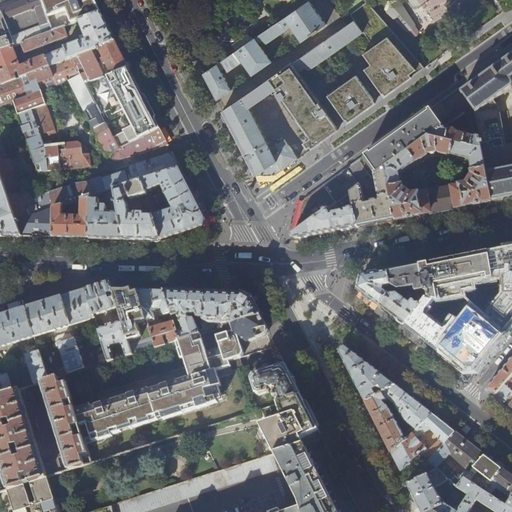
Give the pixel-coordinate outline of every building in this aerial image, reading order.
[(27,0),(19,3),(2,9),(16,45),(22,43),(53,31),(41,0),(27,0)] [(41,0),(53,31),(63,27),(80,21),(82,20),(102,13),(94,0),(41,0)] [(309,1),(204,75),(207,79),(216,97),(217,100),(231,91),(221,70),(226,67),(228,72),(243,61),(253,76),(271,63),(258,43),(263,40),(265,43),(267,43),(287,29),(287,28),(291,26),(302,41),(326,24),(310,1),(309,1)] [(351,14),(355,21),(364,32),(375,47),(365,54),(372,64),(365,69),(382,94),(383,93),(386,96),(392,92),(411,78),(422,69),(397,38),(368,2),(351,14)] [(0,10),(0,51),(14,47),(16,46),(16,45),(2,9),(0,10)] [(102,13),(82,20),(80,21),(87,41),(81,43),(80,42),(29,61),(30,62),(21,66),(14,47),(0,51),(0,79),(2,85),(17,79),(14,73),(18,72),(21,77),(72,58),(73,58),(74,58),(99,48),(98,48),(116,41),(105,19),(102,13)] [(292,64),(298,73),(305,68),(310,70),(364,32),(355,21),(295,62),(292,64)] [(67,37),(63,27),(53,31),(22,43),(26,53),(67,37)] [(121,52),(116,41),(98,48),(99,48),(74,58),(87,83),(101,78),(107,76),(110,75),(129,68),(121,52)] [(511,57),(485,77),(462,93),(474,112),(479,138),(492,201),(511,197),(511,57)] [(87,83),(74,58),(73,58),(72,58),(21,77),(17,79),(2,85),(0,85),(0,171),(22,237),(37,237),(54,238),(54,209),(59,207),(64,206),(70,204),(78,202),(80,201),(92,197),(105,193),(115,190),(143,181),(181,169),(173,153),(129,167),(130,169),(99,178),(90,180),(35,198),(31,188),(20,192),(9,159),(8,160),(0,136),(0,106),(14,102),(37,172),(45,173),(91,167),(89,151),(84,145),(82,145),(79,142),(59,145),(42,91),(70,80),(107,154),(111,155),(113,161),(119,160),(120,161),(152,148),(153,150),(156,149),(157,150),(162,147),(169,146),(160,129),(152,132),(152,133),(120,150),(114,138),(102,115),(87,83)] [(292,64),(269,80),(276,90),(276,89),(298,73),(292,64)] [(110,75),(107,76),(124,109),(126,112),(132,124),(134,127),(114,138),(120,150),(152,133),(152,132),(160,129),(147,104),(129,68),(110,75)] [(339,129),(298,73),(276,89),(280,94),(278,95),(281,99),(282,98),(311,138),(307,141),(313,149),(333,134),(339,129)] [(364,112),(375,103),(373,100),(374,100),(357,75),(328,96),(346,120),(347,119),(349,122),(364,112)] [(101,78),(87,83),(102,115),(110,111),(112,115),(124,109),(107,76),(101,78)] [(269,80),(223,111),(225,115),(235,135),(243,152),(253,171),(256,177),(257,176),(269,175),(273,172),(276,175),(280,172),(299,159),(285,139),(270,147),(256,120),(257,119),(255,116),(254,117),(249,108),(276,90),(269,80)] [(463,114),(474,112),(462,93),(460,89),(448,98),(414,122),(378,148),(338,176),(321,189),(330,210),(340,203),(351,194),(386,169),(441,129),(463,114)] [(457,136),(453,132),(448,135),(444,134),(441,129),(386,169),(396,220),(425,215),(476,205),(492,201),(479,138),(474,139),(471,138),(471,139),(462,137),(457,136)] [(178,235),(179,238),(189,235),(203,231),(202,227),(204,227),(207,220),(194,194),(181,169),(143,181),(147,195),(148,199),(152,210),(154,217),(161,240),(178,235)] [(386,169),(351,194),(358,228),(380,223),(396,220),(386,169)] [(0,236),(22,237),(0,171),(0,236)] [(147,195),(143,181),(115,190),(119,215),(124,240),(141,241),(155,241),(161,240),(154,217),(145,216),(145,214),(136,214),(136,216),(131,215),(129,204),(126,203),(126,199),(130,197),(131,200),(147,195)] [(330,210),(321,189),(304,201),(296,234),(329,210),(330,210)] [(104,240),(108,240),(108,244),(123,244),(123,240),(124,240),(119,215),(115,190),(105,193),(105,203),(110,202),(112,214),(110,214),(110,211),(107,211),(107,207),(103,206),(103,214),(100,214),(100,211),(101,210),(101,200),(92,200),(90,239),(104,240)] [(351,194),(340,203),(342,206),(348,202),(349,209),(345,210),(345,212),(331,215),(329,210),(296,234),(292,237),(297,240),(341,231),(358,228),(351,194)] [(92,197),(80,201),(80,204),(82,204),(82,218),(63,217),(64,206),(59,207),(54,209),(54,238),(72,239),(77,239),(90,239),(92,200),(92,197)] [(511,248),(505,250),(505,253),(490,256),(490,253),(466,258),(420,266),(427,297),(431,296),(432,302),(438,303),(457,299),(458,308),(474,312),(467,319),(440,353),(456,365),(465,372),(477,371),(482,365),(502,342),(511,329),(511,248)] [(406,269),(389,273),(393,292),(427,300),(427,297),(420,266),(406,269)] [(393,292),(389,273),(378,275),(361,278),(359,290),(373,301),(381,307),(393,292)] [(100,285),(86,290),(94,316),(118,308),(114,294),(112,290),(110,282),(100,285)] [(47,302),(26,308),(35,337),(95,318),(94,316),(86,290),(76,293),(48,302),(47,302)] [(124,290),(114,294),(118,308),(123,323),(133,355),(157,348),(139,291),(130,290),(129,291),(128,291),(125,292),(124,290)] [(224,290),(223,294),(229,294),(243,294),(254,301),(256,306),(261,316),(265,314),(257,298),(245,291),(224,290)] [(154,291),(139,291),(157,348),(165,345),(163,336),(169,334),(171,344),(180,341),(175,322),(154,328),(152,323),(154,322),(152,319),(172,312),(166,292),(154,291)] [(205,323),(205,321),(205,318),(206,293),(190,292),(166,292),(172,312),(175,322),(180,341),(208,332),(205,323)] [(406,327),(427,300),(393,292),(381,307),(393,317),(406,327)] [(223,294),(206,293),(205,318),(210,320),(214,321),(218,326),(225,324),(225,321),(227,321),(228,318),(232,320),(233,324),(261,316),(256,306),(254,301),(243,294),(229,294),(223,294)] [(432,302),(427,300),(406,327),(421,339),(440,353),(467,319),(460,314),(446,332),(440,328),(442,326),(439,324),(437,326),(426,317),(435,307),(457,312),(458,308),(438,303),(432,302)] [(0,316),(0,347),(35,337),(26,308),(10,313),(0,316)] [(83,436),(84,440),(100,435),(102,440),(112,436),(112,435),(121,432),(120,431),(130,428),(131,429),(163,419),(163,420),(217,402),(215,395),(220,394),(217,385),(220,384),(215,369),(230,365),(229,362),(228,360),(241,356),(243,352),(240,342),(247,340),(259,336),(263,334),(265,332),(267,329),(267,327),(261,316),(233,324),(216,330),(208,332),(180,341),(188,367),(191,366),(193,372),(195,379),(190,380),(190,379),(186,380),(153,390),(150,391),(149,390),(116,401),(92,408),(91,405),(75,410),(80,426),(83,436)] [(99,330),(101,338),(109,362),(115,360),(111,348),(112,345),(121,343),(123,345),(127,357),(133,355),(123,323),(99,330)] [(208,323),(205,323),(208,332),(216,330),(215,326),(211,327),(211,324),(209,325),(208,323)] [(58,341),(69,374),(85,369),(76,339),(66,342),(65,339),(58,341)] [(351,374),(360,391),(384,376),(375,369),(346,347),(340,352),(351,374)] [(49,381),(40,351),(26,355),(35,385),(44,382),(49,381)] [(511,359),(504,370),(487,389),(491,392),(495,396),(511,375),(511,359)] [(275,392),(278,403),(302,396),(298,389),(294,380),(286,364),(254,374),(252,378),(257,392),(261,394),(270,391),(270,387),(273,387),(275,387),(275,392)] [(8,374),(0,376),(0,395),(4,394),(13,391),(8,374)] [(511,375),(495,396),(510,407),(511,408),(511,375)] [(390,381),(384,376),(360,391),(362,395),(367,404),(378,397),(375,391),(379,389),(381,390),(383,390),(384,393),(396,386),(390,381)] [(57,378),(49,381),(44,382),(72,469),(83,466),(80,456),(89,453),(84,440),(83,436),(76,438),(73,428),(80,426),(75,410),(67,384),(60,386),(57,378)] [(427,409),(406,393),(396,386),(384,393),(378,397),(367,404),(370,411),(387,444),(392,453),(392,454),(413,434),(433,414),(427,409)] [(6,403),(0,404),(0,455),(11,489),(24,485),(21,476),(27,474),(30,483),(47,478),(51,476),(22,389),(13,391),(4,394),(6,403)] [(264,424),(277,454),(324,439),(313,418),(302,396),(278,403),(277,404),(281,416),(281,418),(264,424)] [(510,407),(495,396),(493,399),(507,410),(510,407)] [(446,424),(433,414),(413,434),(416,437),(430,429),(436,436),(435,436),(440,440),(429,451),(434,457),(457,433),(452,429),(446,424)] [(454,426),(452,429),(457,433),(471,443),(476,448),(479,444),(469,437),(468,439),(465,436),(466,435),(454,426)] [(434,457),(429,462),(437,469),(449,479),(450,480),(454,483),(458,487),(465,479),(487,456),(476,448),(471,443),(457,433),(434,457)] [(429,451),(416,437),(413,434),(392,454),(397,464),(401,472),(420,454),(429,462),(434,457),(429,451)] [(360,511),(358,507),(352,494),(346,482),(334,459),(324,439),(277,454),(286,472),(280,474),(287,494),(294,490),(300,501),(301,507),(288,511),(281,511),(281,510),(276,511),(360,511)] [(392,454),(392,453),(389,455),(398,473),(401,472),(397,464),(392,454)] [(274,455),(194,480),(112,506),(113,511),(137,511),(281,469),(274,455)] [(495,462),(487,456),(465,479),(470,482),(475,476),(480,480),(483,475),(485,477),(477,487),(486,493),(504,469),(495,462)] [(416,500),(422,511),(431,511),(433,511),(435,511),(511,511),(511,509),(506,506),(500,502),(494,498),(486,493),(477,487),(470,482),(465,479),(458,487),(458,488),(468,495),(457,511),(444,503),(445,502),(444,502),(442,504),(434,487),(449,479),(437,469),(408,486),(416,500)] [(511,475),(504,469),(486,493),(494,498),(496,495),(493,493),(497,488),(502,492),(505,495),(500,502),(506,506),(511,497),(511,475)] [(11,489),(8,490),(14,511),(58,511),(47,478),(30,483),(35,500),(29,502),(24,485),(11,489)]
